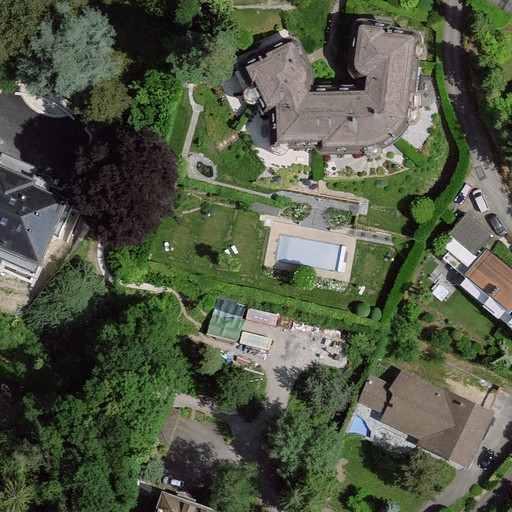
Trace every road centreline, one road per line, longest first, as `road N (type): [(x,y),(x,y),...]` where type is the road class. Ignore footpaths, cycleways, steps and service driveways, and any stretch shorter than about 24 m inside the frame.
road 1 (residential): [(471,0),(462,39),(472,124),(511,214)]
road 2 (unknown): [(301,511),(193,430)]
